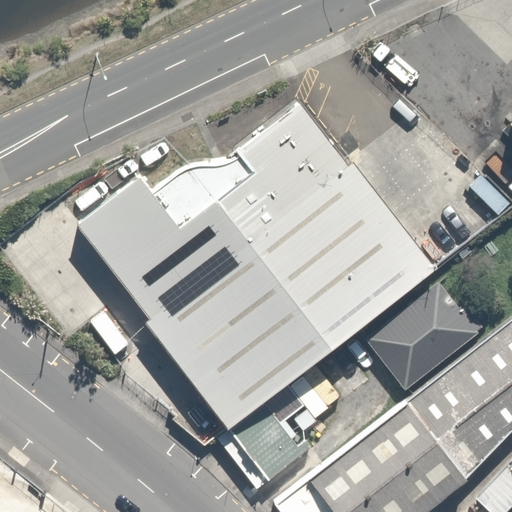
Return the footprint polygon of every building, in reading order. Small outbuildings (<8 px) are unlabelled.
[(511,92),(483,123),(511,150),(511,92)] [(401,262),(271,94),(204,145),(219,165),(149,218),(110,167),(45,217),(121,314),(115,318),(194,420),(401,262)] [(511,284),(281,467),(316,511),(381,511),(511,393),(511,284)] [(446,328),(412,284),(331,346),(365,390),(446,328)] [(274,450),(236,400),(200,427),(238,477),(274,450)]
